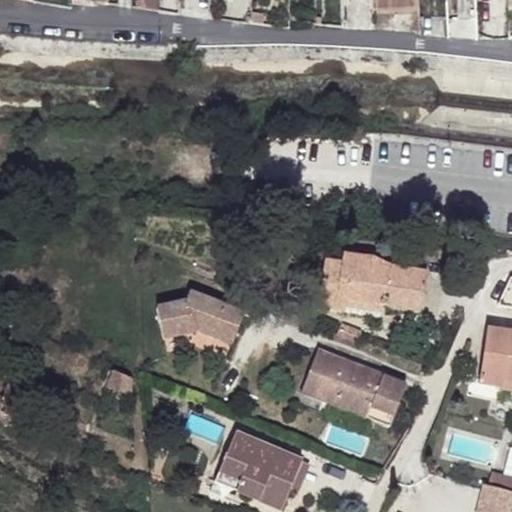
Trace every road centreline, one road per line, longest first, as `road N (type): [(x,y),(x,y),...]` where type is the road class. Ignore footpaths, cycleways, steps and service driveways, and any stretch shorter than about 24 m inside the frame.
road 1 (residential): [(0,22),(395,43),(511,58)]
road 2 (residential): [(511,260),(491,272),(409,463)]
